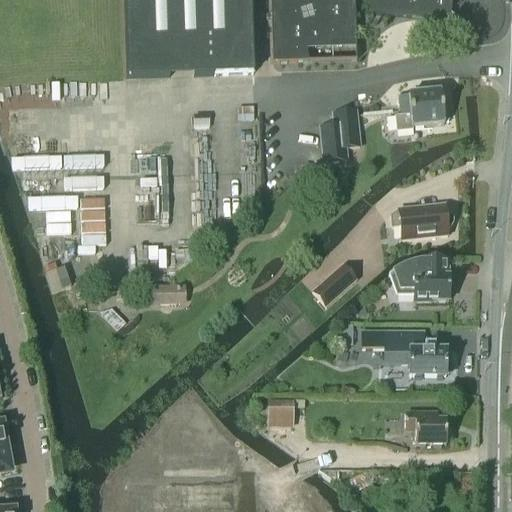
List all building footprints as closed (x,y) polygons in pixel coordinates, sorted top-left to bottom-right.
[(123,0),(125,78),(251,75),(249,0),(123,0)] [(269,0),(270,18),(265,18),(266,24),(270,24),(271,65),(355,62),(352,0),(269,0)] [(370,0),(368,17),(448,25),(451,0),(370,0)] [(440,108),(439,95),(407,98),(407,99),(397,100),(398,118),(393,119),(394,135),(410,133),(410,131),(442,128),(441,123),(446,123),(445,108),(440,108)] [(331,128),(317,129),(321,165),(345,163),(343,151),(357,150),(354,114),(330,116),(331,128)] [(397,216),(390,220),(391,232),(399,231),(400,244),(446,240),(445,232),(450,230),(451,227),(451,219),(448,216),(444,215),(443,208),(397,213),(397,216)] [(448,303),(448,279),(449,263),(423,264),(400,271),(388,279),(395,299),(413,299),(413,305),(431,305),(431,303),(448,303)] [(324,311),(355,283),(342,267),(310,296),(324,311)] [(145,312),(156,312),(156,309),(184,308),(184,289),(144,290),(145,312)] [(352,328),(340,328),(340,348),(352,348),(352,328)] [(422,353),(422,335),(384,335),(384,350),(384,368),(410,369),(410,380),(445,380),(445,353),(422,353)] [(294,411),(304,412),(304,403),(294,403),(294,411)] [(266,433),(292,432),(291,404),(265,405),(266,433)] [(445,449),(445,424),(436,424),(436,417),(404,417),(404,434),(415,435),(414,448),(445,449)] [(0,452),(0,478),(3,478),(2,474),(9,473),(8,469),(10,469),(8,454),(6,455),(5,452),(0,452)] [(351,497),(388,481),(386,476),(367,475),(346,485),(351,497)]
